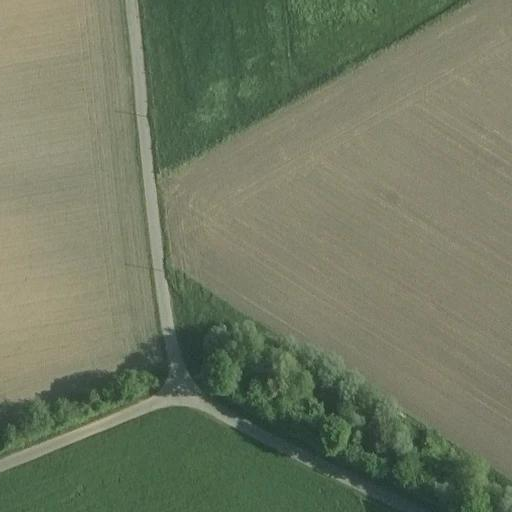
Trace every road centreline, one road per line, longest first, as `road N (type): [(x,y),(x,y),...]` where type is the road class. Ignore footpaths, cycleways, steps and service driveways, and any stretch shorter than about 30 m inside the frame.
road 1 (unclassified): [(187,395),(170,363),(162,312),(132,0)]
road 2 (unclassified): [(420,511),(187,395)]
road 3 (unclassified): [(187,395),(0,468)]
